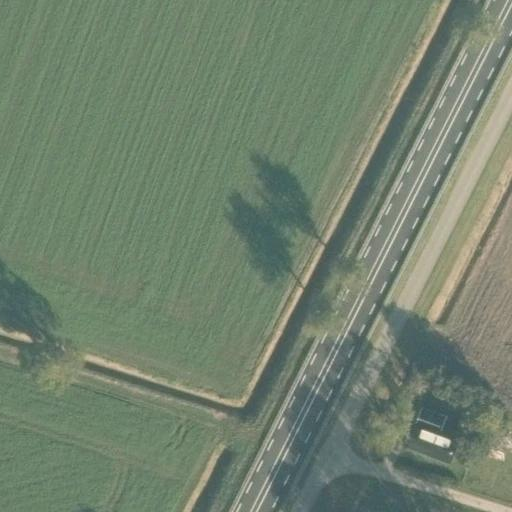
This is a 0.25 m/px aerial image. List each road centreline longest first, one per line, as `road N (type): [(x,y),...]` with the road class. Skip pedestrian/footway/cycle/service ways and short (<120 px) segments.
road 1 (trunk): [(252,511),(510,0)]
road 2 (unclassified): [(295,511),(511,88)]
road 3 (track): [(208,417),(0,352)]
